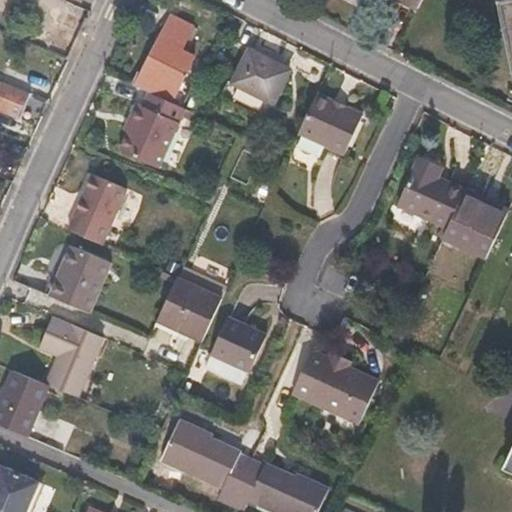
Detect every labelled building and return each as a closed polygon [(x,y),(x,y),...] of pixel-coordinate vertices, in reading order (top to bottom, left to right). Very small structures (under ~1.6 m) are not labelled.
[(398,0),(418,10),(422,0),(398,0)] [(511,0),(510,0),(499,2),(511,65),(511,0)] [(172,103),(194,59),(181,52),(193,28),(171,17),(136,88),(148,93),(172,103)] [(270,104),(285,72),(244,51),(229,83),(270,104)] [(0,111),(22,120),(32,95),(0,82),(0,111)] [(312,92),(310,98),(293,133),(340,156),(359,116),(312,92)] [(159,170),(186,111),(172,103),(148,93),(142,107),(137,104),(124,132),(129,135),(121,153),(159,170)] [(446,233),(463,198),(465,192),(437,179),(441,172),(437,165),(426,159),(419,162),(396,209),(446,233)] [(101,246),(125,191),(93,177),(68,231),(101,246)] [(486,259),(507,212),(491,205),(489,209),(463,198),(446,233),(444,239),(486,259)] [(89,314),(111,265),(72,248),(51,297),(89,314)] [(175,280),(179,269),(170,266),(166,275),(175,280)] [(200,341),(219,300),(177,281),(159,323),(200,341)] [(242,386),(265,335),(225,317),(208,355),(210,356),(205,369),(242,386)] [(78,396),(101,340),(53,319),(40,348),(59,356),(47,382),(52,384),(78,396)] [(360,426),(379,383),(347,369),(351,361),(332,352),(328,360),(311,353),(291,395),(360,426)] [(0,423),(29,436),(52,384),(47,382),(17,370),(0,407),(0,423)] [(229,506),(250,462),(239,456),(240,451),(211,437),(211,434),(179,420),(161,460),(222,489),(216,500),(229,506)] [(272,511),(315,511),(326,490),(295,475),(293,478),(265,464),(263,468),(250,462),(229,506),(243,511),(248,502),(259,506),(272,511)] [(0,511),(24,511),(38,482),(0,465),(0,511)]
